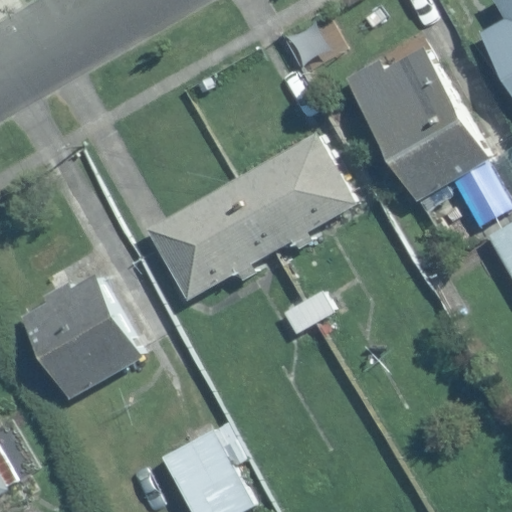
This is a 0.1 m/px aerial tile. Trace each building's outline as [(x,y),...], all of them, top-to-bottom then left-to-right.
[(511,0),(505,0),(511,11),(511,15),(490,28),(511,66),(511,0)] [(433,31),(359,71),(429,200),(502,160),(433,31)] [(323,128),(315,132),(155,223),(194,294),(301,233),(309,246),(371,211),(323,128)] [(511,224),(497,233),(511,260),(511,224)] [(103,266),(29,308),(78,392),(151,350),(103,266)] [(169,454),(174,463),(200,511),(253,511),(264,506),(241,465),(254,458),(233,419),(169,454)] [(0,492),(15,483),(0,457),(0,492)]
